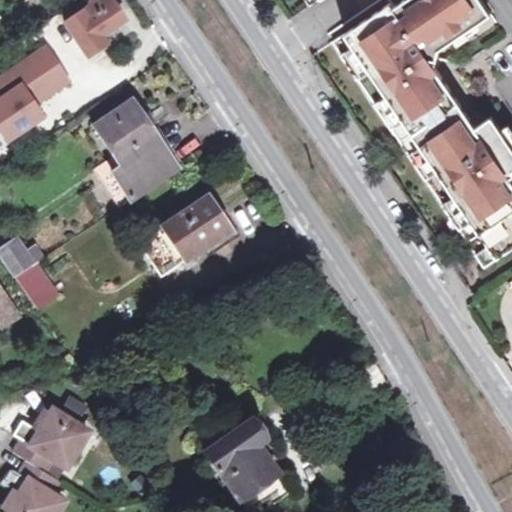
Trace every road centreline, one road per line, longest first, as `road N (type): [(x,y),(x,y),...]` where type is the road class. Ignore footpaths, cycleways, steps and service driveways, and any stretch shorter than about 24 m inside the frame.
road 1 (secondary): [(166,0),(398,349),(488,511)]
road 2 (secondary): [(511,422),(227,0)]
